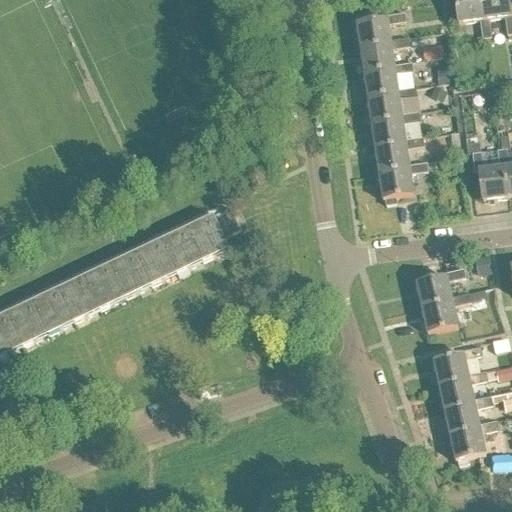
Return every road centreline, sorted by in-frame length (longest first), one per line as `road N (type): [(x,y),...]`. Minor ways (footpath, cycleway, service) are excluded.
road 1 (residential): [(358,362),(0,491)]
road 2 (residential): [(332,262),(295,0)]
road 3 (residential): [(332,262),(511,238)]
road 4 (residential): [(422,511),(404,488),(358,362)]
